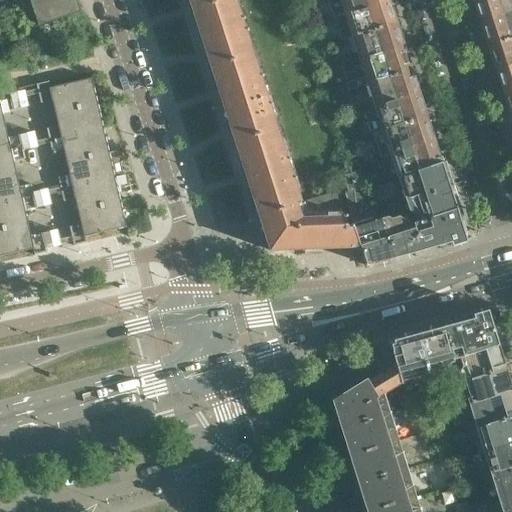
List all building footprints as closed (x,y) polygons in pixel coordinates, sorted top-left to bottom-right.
[(0,0),(0,9),(34,9),(31,0),(0,0)] [(80,12),(76,0),(30,0),(31,0),(34,9),(39,25),(80,12)] [(189,0),(193,10),(225,0),(189,0)] [(250,44),(238,7),(234,9),(230,0),(225,0),(193,10),(197,23),(199,23),(209,53),(208,55),(212,67),(249,55),(245,45),(250,44)] [(387,1),(386,0),(344,0),(346,4),(342,5),(345,15),(387,1)] [(511,12),(511,0),(473,0),(477,11),(480,13),(483,22),(511,12)] [(397,24),(395,18),(393,12),(390,10),(387,1),(345,15),(348,24),(352,23),(356,37),(397,24)] [(511,38),(511,12),(483,22),(486,31),(484,35),(488,46),(511,38)] [(402,48),(399,39),(401,35),(397,24),(356,37),(361,51),(357,52),(360,61),(402,48)] [(511,64),(511,38),(488,46),(492,58),(495,60),(498,69),(511,64)] [(412,70),(408,59),(405,57),(402,48),(360,61),(363,71),(367,70),(371,83),(412,70)] [(277,129),(256,64),(252,66),(249,55),(212,67),(222,100),(224,99),(227,109),(225,110),(236,142),(277,129)] [(511,90),(511,64),(498,69),(501,78),(499,82),(503,93),(511,90)] [(417,95),(414,85),(416,82),(412,70),(371,83),(376,97),(372,98),(375,108),(417,95)] [(98,104),(92,78),(50,88),(49,82),(36,85),(37,89),(38,94),(39,94),(41,104),(49,102),(47,97),(51,96),(55,114),(98,104)] [(28,89),(13,90),(14,106),(30,105),(28,89)] [(511,90),(503,93),(507,105),(510,106),(511,111),(511,90)] [(0,126),(5,125),(1,108),(5,107),(6,112),(14,110),(12,100),(11,95),(11,96),(9,91),(0,93),(0,126)] [(347,91),(344,92),(335,95),(342,117),(354,113),(347,91)] [(427,117),(423,106),(420,104),(417,95),(375,108),(378,118),(382,116),(386,130),(427,117)] [(103,128),(98,104),(55,114),(59,131),(56,132),(54,127),(47,129),(49,138),(48,138),(49,141),(103,128)] [(361,136),(355,116),(343,120),(349,139),(361,136)] [(432,141),(429,132),(431,129),(427,117),(386,130),(391,144),(387,145),(390,155),(432,141)] [(9,143),(5,125),(0,126),(0,152),(23,147),(22,145),(20,135),(12,137),(13,142),(9,143)] [(109,153),(103,128),(49,141),(50,143),(52,153),(60,151),(59,146),(63,145),(67,163),(109,153)] [(289,166),(277,129),(236,142),(246,174),(248,174),(250,179),(289,166)] [(442,163),(438,152),(435,151),(432,141),(390,155),(393,164),(397,163),(401,177),(403,177),(403,176),(442,163)] [(0,178),(17,174),(13,157),(16,156),(17,161),(25,159),(23,149),(23,147),(0,152),(0,178)] [(367,162),(362,147),(353,150),(358,165),(367,162)] [(115,177),(109,153),(67,163),(71,180),(67,181),(66,176),(58,178),(60,187),(60,188),(60,190),(115,177)] [(449,186),(442,163),(403,176),(403,177),(410,199),(449,186)] [(301,203),(289,166),(250,179),(251,184),(249,185),(260,217),(301,203)] [(363,187),(359,173),(345,177),(349,191),(363,187)] [(21,192),(17,174),(0,178),(0,203),(34,196),(34,194),(33,194),(31,184),(23,186),(24,191),(21,192)] [(120,202),(115,177),(60,190),(61,192),(64,202),(71,200),(70,195),(74,194),(78,212),(120,202)] [(367,195),(397,185),(395,179),(365,189),(367,195)] [(457,209),(449,186),(410,199),(418,222),(457,209)] [(398,258),(388,223),(383,224),(381,219),(378,221),(375,213),(357,219),(355,228),(348,228),(344,217),(340,214),(339,214),(336,192),(301,203),(260,217),(271,251),(360,247),(367,266),(398,258)] [(0,229),(28,223),(24,206),(28,205),(29,210),(37,208),(34,198),(35,198),(34,196),(0,203),(0,229)] [(126,227),(120,202),(78,212),(82,229),(78,230),(77,225),(70,227),(72,237),(71,237),(72,241),(73,241),(74,246),(86,243),(85,237),(126,227)] [(466,239),(459,216),(463,214),(461,208),(457,210),(457,209),(418,222),(415,223),(423,251),(451,243),(452,246),(467,242),(466,239)] [(423,251),(415,223),(412,224),(409,223),(404,224),(399,222),(394,224),(390,222),(388,223),(398,258),(423,251)] [(45,243),(42,233),(35,235),(36,240),(32,241),(28,223),(0,229),(0,256),(33,249),(34,255),(47,252),(46,248),(46,247),(45,243)] [(49,245),(62,243),(60,229),(46,232),(49,245)] [(506,338),(498,313),(490,315),(488,311),(473,315),(474,319),(445,327),(454,360),(460,359),(460,358),(499,346),(498,341),(506,338)] [(454,360),(445,327),(418,335),(428,370),(452,363),(453,361),(454,360)] [(436,399),(427,370),(428,370),(418,335),(391,342),(397,366),(400,377),(401,377),(403,383),(410,407),(436,399)] [(509,367),(502,356),(499,346),(460,358),(460,359),(467,381),(509,367)] [(391,430),(380,397),(403,383),(401,377),(400,377),(397,366),(336,403),(353,456),(399,441),(395,429),(391,430)] [(511,391),(511,387),(510,381),(509,367),(467,381),(474,403),(511,391)] [(511,416),(511,391),(474,403),(481,426),(511,416)] [(448,412),(444,397),(436,399),(441,414),(448,412)] [(452,423),(448,412),(441,414),(444,425),(452,423)] [(511,441),(511,416),(481,426),(489,449),(511,441)] [(459,445),(456,434),(448,437),(451,447),(459,445)] [(408,486),(403,470),(398,455),(402,454),(399,441),(353,456),(370,511),(416,497),(412,485),(408,486)] [(511,466),(511,441),(489,449),(496,472),(511,466)] [(452,449),(451,447),(440,451),(442,458),(453,455),(452,449)] [(462,458),(458,447),(452,449),(453,455),(455,460),(462,458)] [(456,462),(455,460),(453,455),(442,458),(445,466),(456,462)] [(469,480),(462,458),(455,460),(456,462),(462,482),(469,480)] [(511,492),(511,466),(496,472),(503,495),(511,492)] [(511,511),(511,492),(503,495),(508,511),(511,511)] [(484,501),(482,494),(467,499),(469,505),(484,501)] [(415,511),(416,511),(420,509),(416,497),(370,511),(415,511)] [(465,511),(471,510),(469,505),(467,499),(456,502),(458,511),(465,511)]
